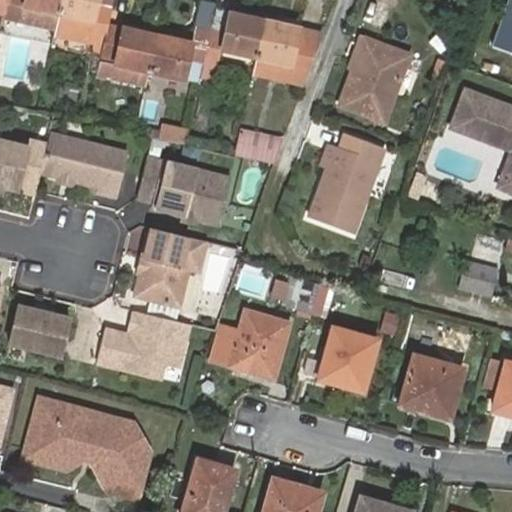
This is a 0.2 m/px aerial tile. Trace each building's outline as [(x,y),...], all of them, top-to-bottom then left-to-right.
[(48,14),(51,0),(0,0),(0,31),(12,34),(18,7),(48,14)] [(91,41),(95,22),(98,10),(100,0),(51,0),(48,14),(44,31),(78,40),(76,49),(89,51),(91,41)] [(511,0),(494,47),(511,53),(511,0)] [(244,56),(252,19),(219,12),(214,36),(199,32),(192,63),(207,67),(211,50),(244,56)] [(310,33),(252,19),(244,56),(298,70),(311,33),(310,33)] [(137,73),(146,34),(95,22),(91,41),(87,62),(137,73)] [(192,63),(199,32),(186,29),(183,42),(146,34),(137,73),(171,81),(176,60),(192,63)] [(350,70),(356,72),(367,40),(362,38),(350,70)] [(367,40),(356,72),(362,73),(356,90),(350,87),(343,106),(388,122),(411,56),(367,40)] [(298,70),(244,56),(240,78),(291,88),(298,70)] [(135,87),(137,73),(87,62),(84,76),(135,87)] [(362,73),(356,72),(350,87),(356,90),(362,73)] [(171,81),(137,73),(135,87),(168,94),(171,81)] [(453,128),(493,142),(511,141),(511,105),(467,90),(453,128)] [(161,128),(159,141),(174,144),(176,132),(161,128)] [(232,152),(273,161),(281,138),(237,129),(232,152)] [(336,149),(328,172),(311,219),(356,235),(386,151),(347,137),(342,151),(336,149)] [(45,151),(39,174),(57,178),(71,182),(94,188),(93,193),(110,197),(120,192),(127,157),(48,138),(45,151)] [(511,141),(493,142),(511,148),(511,177),(508,188),(511,189),(511,141)] [(321,170),(328,172),(336,149),(328,146),(321,170)] [(14,188),(34,193),(39,174),(45,151),(25,147),(24,152),(0,147),(0,188),(14,191),(14,188)] [(147,160),(137,198),(150,201),(149,208),(181,215),(195,218),(218,222),(228,178),(147,160)] [(71,182),(57,178),(55,185),(69,188),(71,182)] [(195,218),(181,215),(180,222),(194,225),(195,218)] [(205,244),(149,230),(141,261),(147,262),(144,274),(138,273),(131,298),(175,309),(184,275),(196,278),(205,244)] [(464,259),(458,290),(492,296),(498,266),(464,259)] [(141,261),(138,273),(144,274),(147,262),(141,261)] [(310,313),(318,286),(301,281),(293,308),(310,313)] [(34,308),(33,313),(48,317),(50,312),(34,308)] [(234,327),(223,359),(274,376),(291,323),(248,309),(241,329),(234,327)] [(48,317),(33,313),(15,310),(4,348),(57,361),(66,322),(48,317)] [(186,327),(132,315),(126,339),(102,334),(93,366),(158,380),(161,368),(165,366),(177,368),(186,327)] [(331,325),(317,376),(362,389),(375,336),(331,325)] [(412,359),(399,405),(450,420),(462,373),(412,359)] [(511,365),(503,363),(491,410),(511,415),(511,365)] [(17,454),(59,464),(79,454),(89,413),(74,409),(72,416),(30,406),(17,454)] [(89,413),(79,454),(89,457),(97,473),(105,484),(133,491),(142,449),(130,429),(126,432),(118,420),(89,413)] [(202,458),(183,511),(223,511),(238,470),(202,458)] [(275,481),(266,511),(320,511),(325,496),(275,481)] [(362,502),(360,508),(372,511),(396,511),(397,511),(362,502)]
